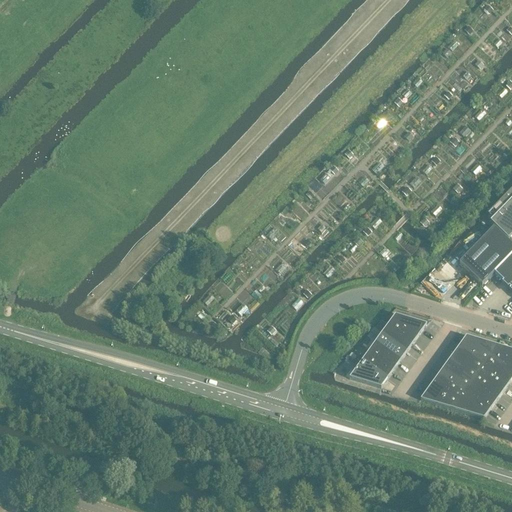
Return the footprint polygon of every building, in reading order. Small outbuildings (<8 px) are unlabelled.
[(488,7),(484,11),(489,16),(493,12),(488,7)] [(469,28),(464,32),(469,37),(473,33),(469,28)] [(446,50),(442,55),(447,60),(451,55),(446,50)] [(473,56),(469,60),(474,65),(478,60),(473,56)] [(479,62),(475,66),(480,71),(484,67),(479,62)] [(448,93),(444,97),(448,102),(453,98),(448,93)] [(398,100),(394,104),(399,109),(403,105),(398,100)] [(385,113),(381,118),(386,122),(390,118),(385,113)] [(409,134),(404,138),(409,143),(414,139),(409,134)] [(454,139),(450,144),(455,149),(459,144),(454,139)] [(349,152),(345,156),(350,161),(353,157),(349,152)] [(385,159),(381,163),(385,168),(389,164),(385,159)] [(436,159),(432,163),(436,168),(440,163),(436,159)] [(333,167),(329,172),(334,177),(339,173),(333,167)] [(458,186),(453,191),(458,195),(462,191),(458,186)] [(407,188),(402,194),(407,199),(412,193),(407,188)] [(508,242),(511,240),(511,238),(511,191),(488,217),(493,222),(490,225),(508,242)] [(310,193),(306,197),(311,201),(314,197),(310,193)] [(345,210),(349,206),(344,201),(340,205),(345,210)] [(425,220),(420,224),(425,229),(429,224),(425,220)] [(367,229),(363,234),(368,238),(372,234),(367,229)] [(482,288),(495,275),(511,257),(511,247),(494,230),(459,266),(482,288)] [(404,239),(399,235),(395,239),(400,244),(404,239)] [(358,239),(354,244),(358,248),(363,244),(358,239)] [(307,241),(303,245),(308,249),(312,245),(307,241)] [(341,257),(337,261),(342,265),(346,262),(341,257)] [(511,291),(511,257),(495,275),(511,291)] [(307,292),(303,295),(308,300),(312,296),(307,292)] [(202,314),(198,318),(203,323),(208,318),(202,314)] [(232,317),(228,321),(233,326),(237,322),(232,317)] [(414,345),(427,327),(395,317),(388,327),(414,345)] [(407,354),(414,345),(388,327),(382,336),(407,354)] [(272,328),(267,333),(272,337),(276,333),(272,328)] [(401,363),(407,354),(382,336),(376,345),(401,363)] [(485,367),(491,358),(498,348),(466,339),(459,349),(485,367)] [(395,372),(401,363),(376,345),(369,353),(395,372)] [(511,373),(511,352),(498,348),(491,358),(511,373)] [(478,376),(485,367),(459,349),(453,357),(478,376)] [(388,380),(395,372),(369,353),(363,362),(388,380)] [(472,384),(478,376),(453,357),(447,366),(472,384)] [(510,385),(511,382),(511,373),(491,358),(485,367),(510,385)] [(381,390),(388,380),(363,362),(350,381),(381,390)] [(466,393),(472,384),(447,366),(440,375),(466,393)] [(504,394),(510,385),(485,367),(478,376),(504,394)] [(459,402),(466,393),(440,375),(434,384),(459,402)] [(497,403),(504,394),(478,376),(472,384),(497,403)] [(452,412),(459,402),(434,384),(421,402),(452,412)] [(491,411),(497,403),(472,384),(466,393),(491,411)] [(484,421),(491,411),(466,393),(459,402),(452,412),(484,421)] [(146,498),(144,503),(155,507),(156,501),(146,498)]
